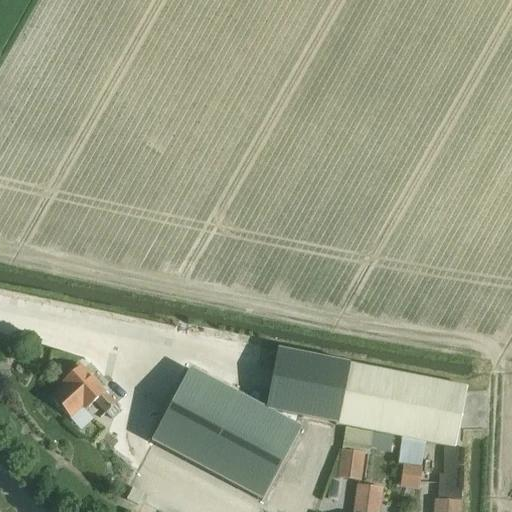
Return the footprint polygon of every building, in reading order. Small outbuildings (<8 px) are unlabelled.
[(453,450),(465,390),(276,352),(264,411),(453,450)] [(63,388),(50,400),(69,421),(82,409),(84,412),(94,403),(105,415),(114,406),(79,368),(60,385),(63,388)] [(189,373),(151,445),(262,504),(300,432),(189,373)] [(114,406),(105,415),(112,423),(122,414),(114,406)] [(359,483),(363,455),(369,456),(372,434),(345,430),(342,452),(338,480),(359,483)] [(402,468),(399,489),(418,492),(421,470),(402,468)] [(460,511),(461,499),(456,499),(457,479),(443,478),(441,502),(433,502),(432,511),(460,511)] [(377,511),(381,490),(357,487),(353,511),(377,511)]
